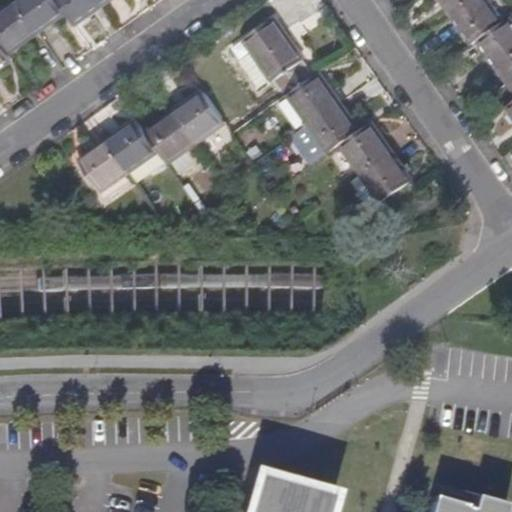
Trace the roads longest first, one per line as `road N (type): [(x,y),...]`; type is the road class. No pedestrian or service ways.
road 1 (residential): [(0,403),(305,388),(511,252)]
road 2 (residential): [(511,227),(345,0)]
road 3 (residential): [(214,0),(0,153)]
